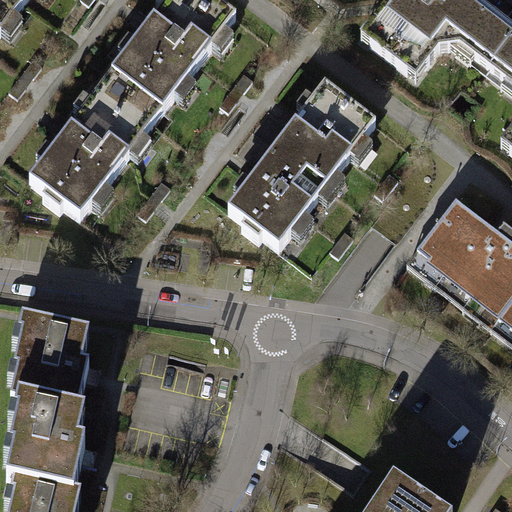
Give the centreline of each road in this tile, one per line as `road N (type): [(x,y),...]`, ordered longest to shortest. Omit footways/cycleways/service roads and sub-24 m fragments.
road 1 (residential): [(276,321),(0,280)]
road 2 (residential): [(511,437),(434,367),(392,346),(276,321)]
road 3 (residential): [(276,321),(255,433),(217,511)]
